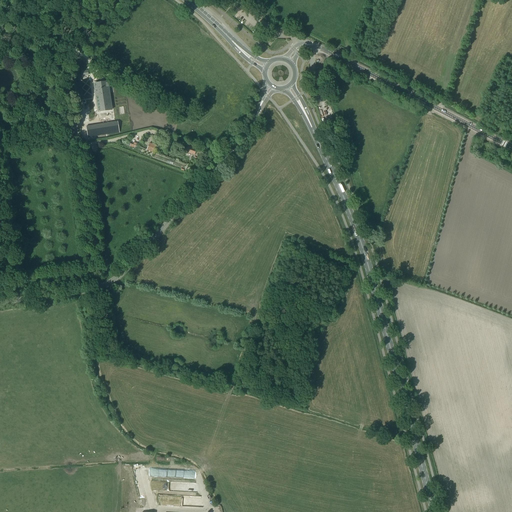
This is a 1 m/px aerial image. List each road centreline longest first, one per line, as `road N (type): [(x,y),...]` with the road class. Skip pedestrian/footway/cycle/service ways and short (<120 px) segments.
road 1 (primary): [(434,511),(363,250),(288,86)]
road 2 (tertiary): [(0,302),(115,279),(242,138),(265,93)]
road 3 (tertiary): [(511,149),(315,46),(299,46),(287,61)]
road 4 (track): [(208,510),(197,474),(143,472),(154,511)]
